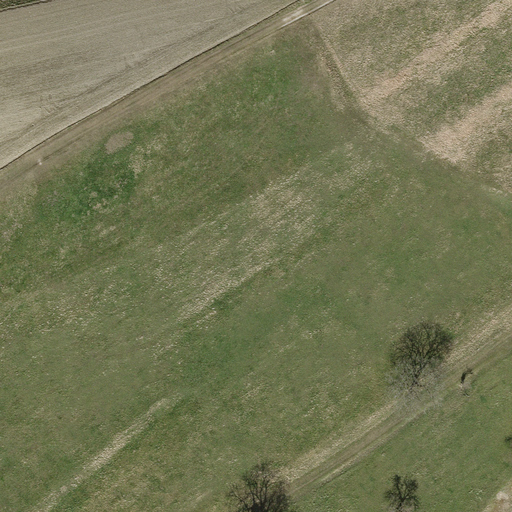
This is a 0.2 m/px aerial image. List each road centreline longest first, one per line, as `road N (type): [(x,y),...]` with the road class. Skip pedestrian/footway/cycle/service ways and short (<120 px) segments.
road 1 (track): [(0,191),(332,0)]
road 2 (track): [(511,347),(269,511)]
